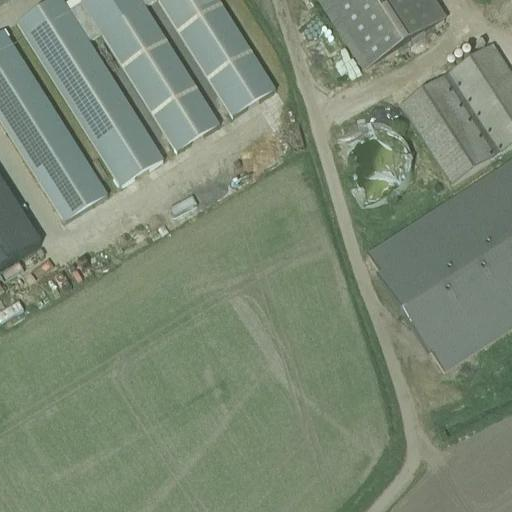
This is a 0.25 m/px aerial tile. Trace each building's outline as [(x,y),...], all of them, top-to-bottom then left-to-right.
[(156,2),(154,0),(72,0),(78,9),(99,39),(174,158),(218,131),(142,11),(156,2)] [(154,0),(156,2),(232,123),(275,96),(217,3),(215,0),(154,0)] [(316,0),(332,24),(366,75),(442,24),(426,0),(316,0)] [(99,39),(78,9),(67,16),(58,1),(14,28),(118,194),(162,166),(87,46),(99,39)] [(0,36),(0,127),(62,227),(106,200),(2,35),(0,36)] [(398,109),(450,189),(511,147),(511,83),(489,49),(398,109)] [(441,376),(511,329),(511,166),(367,260),(441,376)] [(0,269),(36,247),(0,190),(0,269)] [(0,316),(10,313),(5,300),(0,302),(0,316)]
